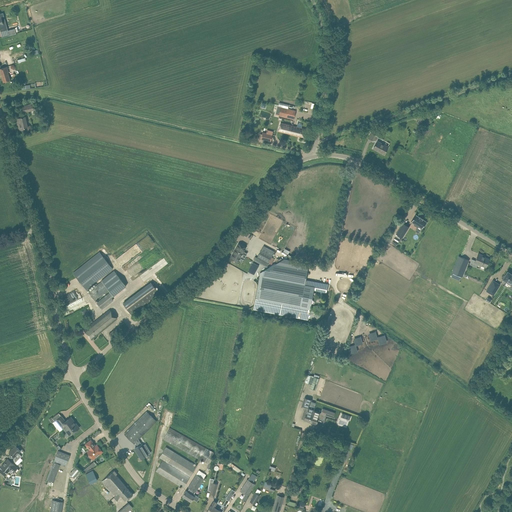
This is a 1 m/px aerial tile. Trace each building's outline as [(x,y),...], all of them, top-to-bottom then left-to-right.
[(8,70),(7,66),(0,68),(0,71),(3,82),(10,80),(7,70),(8,70)] [(33,105),(31,105),(31,104),(27,105),(28,106),(22,107),(23,113),(32,111),(33,115),(37,114),(35,109),(34,109),(33,105)] [(277,106),(275,115),(279,116),(293,119),(295,111),(290,110),(283,108),(281,107),(277,106)] [(18,125),(19,131),(24,130),(25,132),(32,130),(31,125),(27,126),(25,117),(18,118),(19,124),(18,125)] [(300,128),(298,127),(282,124),(280,123),(278,132),(280,132),(295,135),(298,136),(303,137),(305,129),(300,128)] [(261,139),(271,141),(272,135),(263,132),(261,139)] [(380,152),(384,154),(388,147),(377,141),(374,148),(380,151),(380,152)] [(418,226),(422,228),(424,225),(425,226),(427,223),(425,222),(426,221),(422,219),(423,218),(420,216),(419,217),(415,215),(411,221),(415,224),(414,225),(417,227),(418,226)] [(396,234),(402,238),(409,227),(403,223),(396,234)] [(120,267),(155,243),(149,235),(114,259),(120,267)] [(245,248),(238,244),(230,259),(237,263),(245,248)] [(275,259),(271,257),(274,251),(264,246),(261,250),(257,257),(255,256),(253,260),(266,267),(267,263),(271,265),(275,259)] [(73,273),(86,289),(112,269),(100,252),(73,273)] [(482,255),(478,254),(475,260),(474,262),(486,267),(489,259),(482,256),(482,255)] [(452,273),(462,277),(469,260),(459,256),(452,273)] [(253,310),(308,320),(309,313),(309,314),(311,317),(314,319),(317,318),(320,316),(322,313),(321,310),(320,307),(316,306),(313,306),(310,308),(310,309),(314,287),(327,289),(328,284),(305,280),(307,269),(308,263),(284,259),(275,264),(275,263),(260,273),(253,310)] [(259,265),(256,263),(254,266),(251,264),(248,271),(254,274),(259,265)] [(113,270),(101,280),(113,294),(125,284),(113,270)] [(503,278),(503,279),(507,281),(506,283),(509,285),(510,283),(511,284),(511,274),(508,272),(507,272),(503,278)] [(493,295),(500,284),(493,280),(486,291),(493,295)] [(101,282),(88,292),(95,301),(108,291),(101,282)] [(123,303),(133,316),(160,295),(151,282),(123,303)] [(110,292),(96,302),(102,309),(115,299),(110,292)] [(78,299),(63,306),(67,314),(75,310),(81,307),(78,299)] [(117,318),(109,309),(84,330),(91,340),(117,318)] [(109,334),(112,338),(130,325),(127,321),(109,334)] [(368,333),(370,341),(378,338),(379,344),(387,342),(385,334),(377,336),(375,331),(368,333)] [(355,344),(348,346),(350,353),(358,351),(357,349),(364,347),(361,336),(353,338),(355,344)] [(319,379),(313,377),(310,388),(315,390),(319,379)] [(304,397),(301,407),(304,408),(301,418),(304,419),(304,420),(309,421),(313,408),(315,403),(311,401),(312,400),(309,399),(309,398),(305,396),(305,397),(304,397)] [(313,408),(309,421),(316,424),(317,420),(318,418),(323,420),(325,414),(333,417),(334,414),(335,413),(322,408),(321,413),(320,413),(314,411),(314,408),(313,408)] [(138,439),(156,421),(146,411),(124,434),(134,444),(135,442),(138,439)] [(64,428),(65,430),(75,422),(71,417),(65,421),(61,416),(56,419),(57,419),(54,421),(61,430),(64,428)] [(75,422),(65,430),(69,436),(79,428),(75,422)] [(170,428),(163,439),(204,463),(211,451),(170,428)] [(138,439),(135,442),(138,446),(135,448),(141,459),(148,454),(151,453),(148,449),(145,444),(142,446),(138,439)] [(91,457),(93,459),(102,452),(100,449),(99,448),(99,447),(97,445),(95,446),(91,440),(87,443),(85,444),(90,450),(87,452),(89,454),(88,455),(88,456),(89,457),(91,458),(91,457)] [(22,460),(20,458),(22,456),(18,453),(20,451),(15,446),(9,452),(14,457),(12,459),(17,465),(22,460)] [(197,466),(166,447),(159,457),(190,476),(197,466)] [(58,450),(46,480),(54,482),(60,465),(66,467),(70,455),(58,450)] [(17,468),(14,465),(14,464),(8,459),(1,467),(8,473),(10,470),(14,472),(14,471),(17,473),(19,470),(17,468)] [(156,471),(183,488),(190,477),(162,460),(156,471)] [(94,462),(83,470),(85,473),(96,464),(94,462)] [(74,478),(80,471),(75,467),(69,473),(74,478)] [(117,474),(114,470),(102,481),(115,496),(119,493),(125,501),(133,494),(116,475),(117,474)] [(199,498),(194,494),(206,475),(199,470),(188,487),(190,488),(187,492),(186,491),(182,496),(191,501),(193,499),(197,501),(199,498)] [(93,471),(78,477),(79,481),(74,484),(78,494),(84,491),(83,487),(97,481),(93,471)] [(240,491),(244,494),(241,499),(245,501),(248,497),(247,496),(255,484),(252,483),(257,476),(252,473),(248,480),(247,480),(240,491)] [(209,482),(208,490),(210,491),(215,492),(217,484),(212,482),(213,479),(210,478),(209,482)] [(226,499),(230,501),(235,490),(231,488),(226,499)] [(255,492),(249,501),(256,505),(257,504),(256,503),(260,496),(260,495),(262,492),(258,489),(255,493),(255,492)] [(276,495),(271,511),(279,511),(284,497),(276,495)] [(219,510),(218,510),(218,509),(218,508),(217,508),(216,508),(214,507),(217,503),(214,501),(211,505),(207,511),(221,511),(219,510)] [(129,503),(118,511),(127,511),(133,508),(129,503)]
